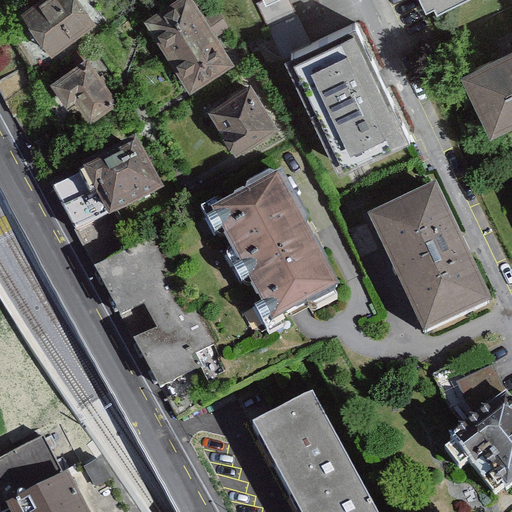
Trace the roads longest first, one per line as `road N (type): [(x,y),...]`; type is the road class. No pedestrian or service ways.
road 1 (primary): [(196,511),(0,151)]
road 2 (residential): [(370,0),(511,311)]
